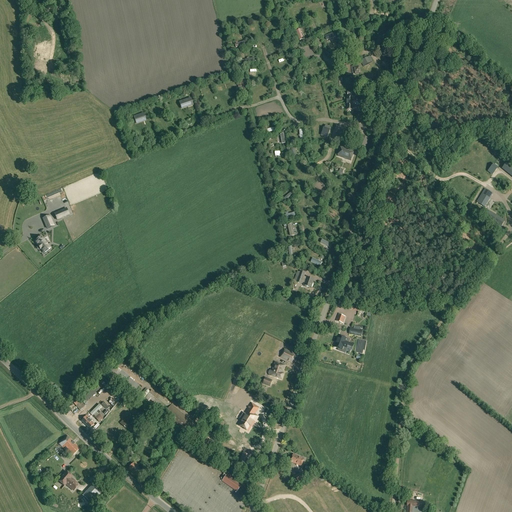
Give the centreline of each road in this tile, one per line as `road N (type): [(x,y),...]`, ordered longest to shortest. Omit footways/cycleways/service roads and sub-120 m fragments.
road 1 (unclassified): [(252,511),(434,0)]
road 2 (unclassified): [(170,511),(0,357)]
road 3 (residential): [(393,511),(407,367),(448,311)]
road 4 (track): [(493,251),(413,267),(344,251)]
road 5 (unknown): [(261,44),(294,118),(344,122)]
